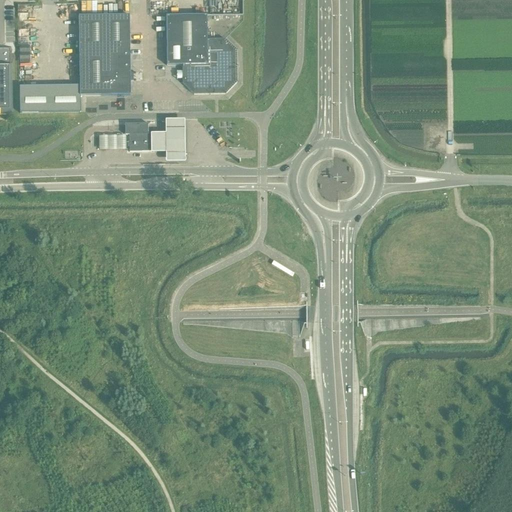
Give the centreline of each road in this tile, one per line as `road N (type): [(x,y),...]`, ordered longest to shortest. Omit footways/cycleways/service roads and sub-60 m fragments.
road 1 (secondary): [(294,166),(0,174)]
road 2 (secondary): [(0,189),(290,189)]
road 3 (primary): [(324,263),(339,511)]
road 4 (primary): [(354,511),(345,263)]
